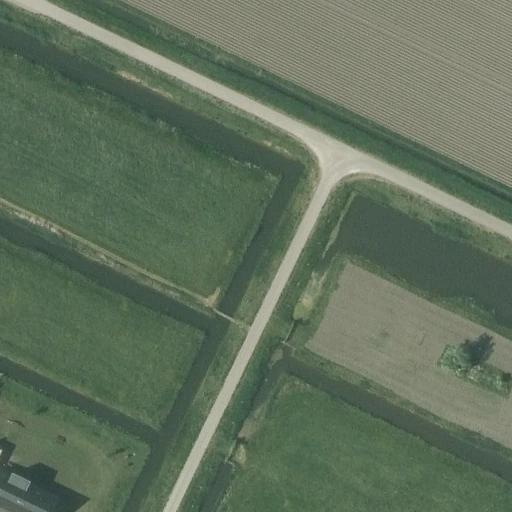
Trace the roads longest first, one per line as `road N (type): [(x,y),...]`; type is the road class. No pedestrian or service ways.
road 1 (residential): [(336,150),(165,511)]
road 2 (residential): [(20,0),(336,150)]
road 3 (residential): [(336,150),(511,234)]
